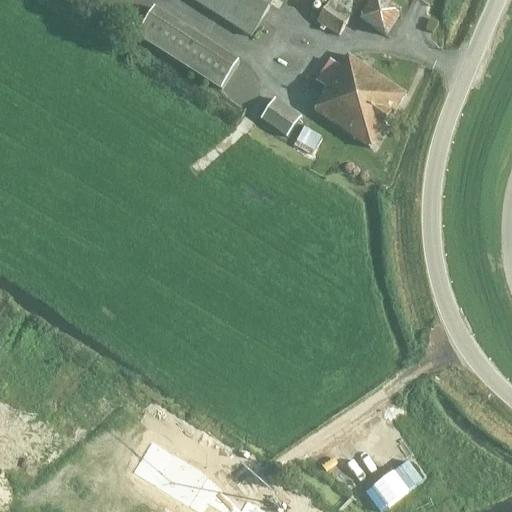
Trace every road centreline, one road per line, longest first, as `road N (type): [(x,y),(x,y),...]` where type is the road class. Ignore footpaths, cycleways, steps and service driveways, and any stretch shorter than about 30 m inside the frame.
road 1 (unclassified): [(511,400),(464,345),(434,239),(450,124),(502,0)]
road 2 (track): [(197,175),(238,138),(275,86),(301,77),(317,59)]
road 3 (track): [(156,435),(95,400),(44,389),(0,406)]
